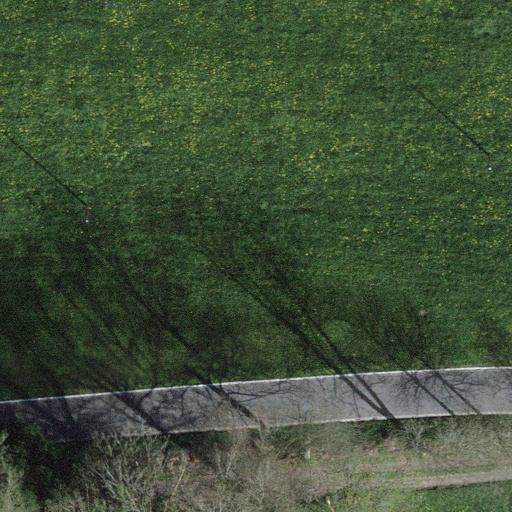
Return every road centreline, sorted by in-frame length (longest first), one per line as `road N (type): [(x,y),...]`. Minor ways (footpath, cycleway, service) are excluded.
road 1 (tertiary): [(0,422),(409,390),(511,390)]
road 2 (track): [(51,511),(168,485),(511,465)]
